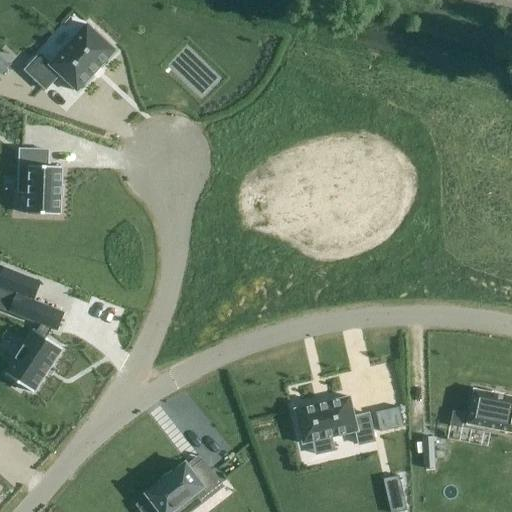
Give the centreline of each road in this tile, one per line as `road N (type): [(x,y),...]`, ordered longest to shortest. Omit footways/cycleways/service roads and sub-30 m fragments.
road 1 (unclassified): [(123,411),(247,345),(329,323),(413,315),(511,324)]
road 2 (unclassified): [(175,239),(200,154),(173,127),(151,128),(134,142),(131,174),(167,220)]
road 3 (unclassified): [(123,411),(121,388),(165,303),(175,239)]
road 4 (unclassified): [(27,511),(123,411)]
